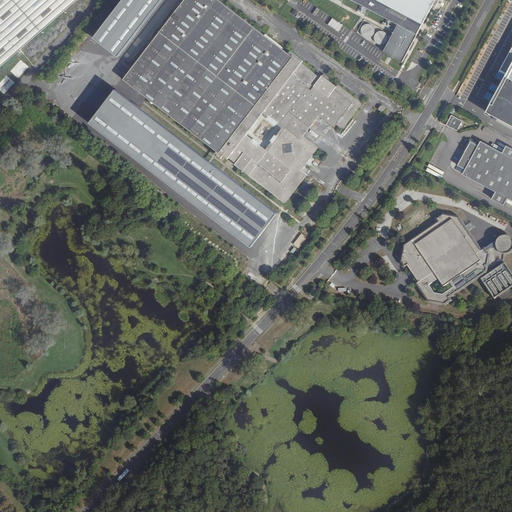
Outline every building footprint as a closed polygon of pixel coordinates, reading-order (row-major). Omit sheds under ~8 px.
[(0,0),(0,74),(85,0),(0,0)] [(123,0),(95,38),(119,56),(161,0),(123,0)] [(289,54),(219,0),(184,0),(124,80),(217,151),(216,153),(219,155),(218,157),(222,159),(224,156),(228,160),(230,158),(237,164),(236,165),(242,170),(244,172),(286,204),(308,175),(302,171),(319,150),(318,147),(305,136),(320,117),(335,128),(337,125),(342,129),(345,127),(362,105),(362,103),(339,85),(338,87),(323,76),(321,78),(302,64),(304,61),(291,52),(289,54)] [(350,0),(397,25),(417,36),(432,7),(435,8),(439,0),(350,0)] [(368,24),(366,24),(365,25),(363,26),(362,27),(361,29),(361,31),(361,33),(362,34),(363,36),(364,36),(365,37),(369,38),(370,37),(372,36),(373,35),(374,34),(375,31),(375,29),(374,27),(372,25),(370,24),(368,24)] [(417,36),(397,25),(384,51),(402,61),(417,36)] [(381,31),(379,31),(377,32),(375,34),(374,36),(374,38),(374,39),(375,41),(376,42),(377,43),(382,45),(385,44),(387,42),(388,39),(388,36),(387,34),(385,32),(384,31),(381,31)] [(486,49),(492,51),(495,43),(490,40),(486,49)] [(511,71),(491,110),(511,121),(511,71)] [(475,89),(480,78),(473,75),(469,86),(475,89)] [(116,90),(91,123),(251,246),(277,213),(116,90)] [(449,113),(444,124),(455,129),(460,119),(449,113)] [(479,145),(471,141),(459,164),(466,169),(464,174),(497,191),(508,197),(511,199),(511,156),(504,152),(481,140),(479,145)] [(508,197),(497,191),(493,198),(504,205),(508,197)] [(435,220),(437,222),(403,245),(400,261),(404,267),(407,265),(419,283),(416,285),(428,302),(444,306),(451,301),(449,298),(489,273),(498,266),(503,263),(505,256),(507,255),(511,253),(511,251),(511,241),(509,239),(505,237),(503,237),(497,240),(481,250),(460,218),(443,214),(435,220)] [(300,248),(308,238),(303,234),(295,244),(300,248)] [(269,276),(284,258),(278,253),(264,272),(269,276)] [(499,268),(498,266),(489,273),(490,274),(479,281),(492,301),(511,287),(511,278),(503,265),(499,268)]
